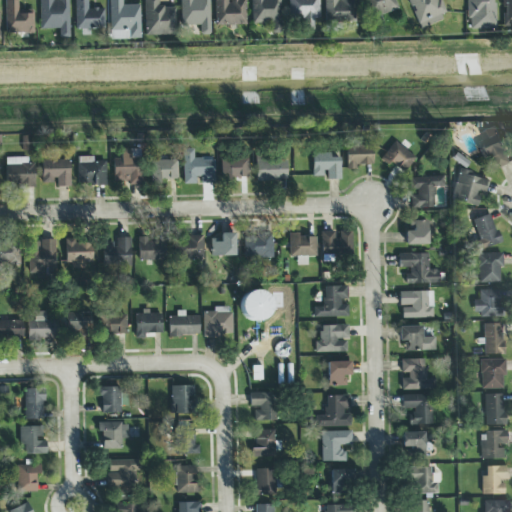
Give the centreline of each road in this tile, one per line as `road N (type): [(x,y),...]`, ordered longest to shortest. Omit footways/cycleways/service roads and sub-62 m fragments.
road 1 (residential): [(371,210),(0,218)]
road 2 (residential): [(379,511),(371,210)]
road 3 (residential): [(220,380),(189,368),(0,372)]
road 4 (residential): [(225,511),(220,380)]
